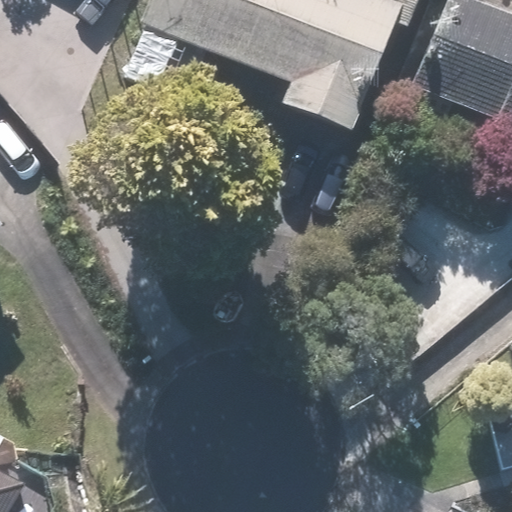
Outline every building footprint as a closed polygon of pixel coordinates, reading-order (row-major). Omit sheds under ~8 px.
[(367,144),(426,0),(152,0),(125,68),(212,104),(228,65),(293,92),(286,110),(367,144)] [(511,19),(465,0),(451,0),(413,93),(511,134),(511,19)] [(0,248),(15,236),(0,219),(0,248)] [(511,511),(511,403),(483,414),(502,489),(511,486),(511,511)] [(0,511),(21,511),(34,490),(0,470),(0,511)]
